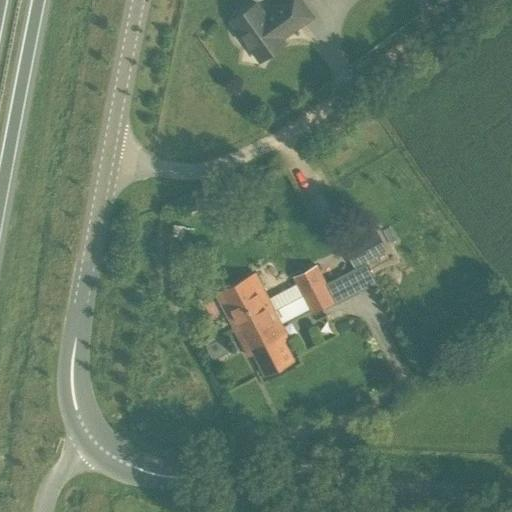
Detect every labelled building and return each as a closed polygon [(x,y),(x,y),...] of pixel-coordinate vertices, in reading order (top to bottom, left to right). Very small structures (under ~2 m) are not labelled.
[(301,27),(290,11),(303,1),(302,0),(286,0),(267,14),(259,3),(234,21),(262,61),(287,43),(284,39),(301,27)] [(302,295),(327,283),(317,264),(292,277),(302,295)] [(256,273),(216,294),(232,326),(244,320),(246,325),(256,320),(255,317),(258,316),(269,310),(274,308),(256,273)] [(302,295),(312,314),(337,301),(327,283),(302,295)] [(244,320),(232,326),(237,335),(248,356),(252,354),(263,376),(294,360),(284,340),(289,337),(287,334),(282,324),(280,321),(276,311),(274,308),(269,310),(258,316),(255,317),(256,320),(246,325),(244,320)]
